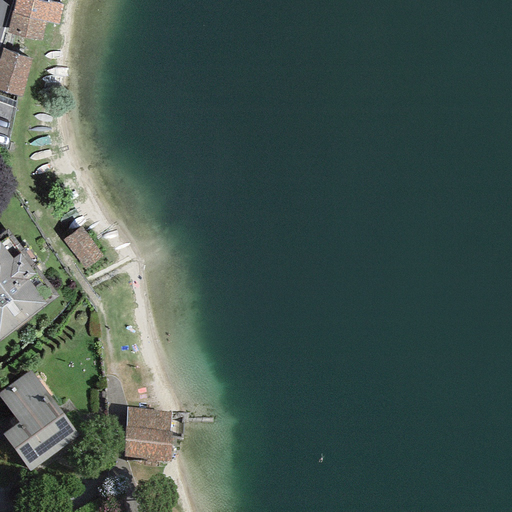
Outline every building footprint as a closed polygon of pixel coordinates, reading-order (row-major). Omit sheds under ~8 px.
[(62,11),(25,0),(23,0),(13,33),(51,45),(62,11)] [(65,0),(25,0),(62,11),(65,0)] [(10,54),(0,83),(0,91),(24,100),(37,63),(10,54)] [(81,228),(63,241),(82,268),(100,255),(81,228)] [(0,347),(51,316),(8,246),(0,250),(0,347)] [(27,439),(7,454),(29,484),(73,453),(25,386),(1,403),(27,439)] [(174,420),(130,416),(125,472),(169,476),(174,420)]
